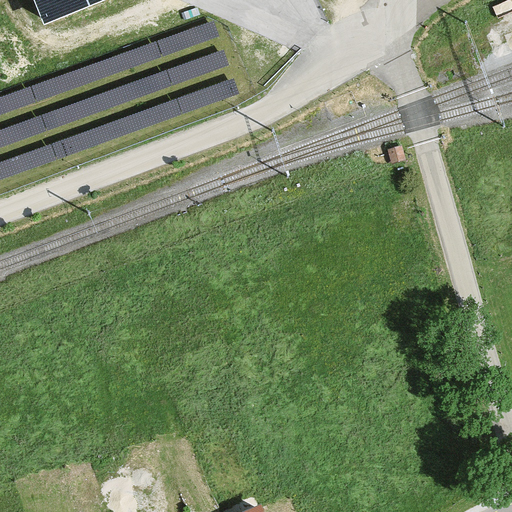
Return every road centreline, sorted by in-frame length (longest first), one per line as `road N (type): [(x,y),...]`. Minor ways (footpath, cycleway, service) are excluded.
road 1 (unclassified): [(0,210),(230,122),(378,26)]
road 2 (unclassified): [(511,416),(443,215),(412,92),(378,26)]
